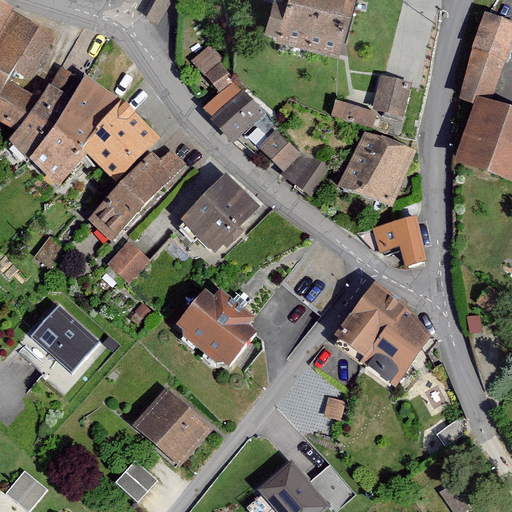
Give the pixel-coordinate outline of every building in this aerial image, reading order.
[(339,56),(353,0),(287,0),(287,3),(276,0),(272,0),(265,30),(278,33),(276,39),(339,56)] [(511,54),(511,25),(491,19),(464,104),(480,109),(460,170),(511,187),(511,115),(494,109),(511,54)] [(0,128),(13,134),(40,103),(6,87),(28,42),(0,29),(0,128)] [(237,84),(221,67),(206,80),(221,98),(237,84)] [(46,92),(40,103),(13,134),(4,146),(26,166),(81,83),(71,78),(58,97),(46,92)] [(413,88),(384,81),(375,113),(404,120),(413,88)] [(120,108),(81,83),(26,166),(56,196),(81,161),(120,108)] [(245,94),(237,84),(221,98),(203,114),(211,124),(245,94)] [(265,117),(245,94),(211,124),(235,147),(254,127),(263,135),(251,149),(261,157),(279,136),(265,117)] [(381,119),(337,106),(333,121),(377,134),(381,119)] [(158,146),(120,108),(81,161),(112,189),(158,146)] [(301,158),(279,136),(261,157),(285,178),(301,158)] [(417,158),(366,138),(342,199),(375,206),(395,214),(417,158)] [(159,169),(148,159),(90,223),(115,246),(187,168),(172,155),(159,169)] [(318,167),(301,158),(285,178),(304,192),(302,196),(312,202),(332,169),(319,164),(318,167)] [(261,216),(225,183),(182,231),(218,263),(261,216)] [(428,269),(417,224),(377,234),(384,258),(404,253),(409,274),(428,269)] [(152,263),(130,243),(108,267),(130,287),(152,263)] [(215,299),(206,292),(178,328),(231,371),(259,337),(250,331),(255,325),(242,315),(246,309),(234,300),(229,305),(218,296),(215,299)] [(405,314),(377,294),(341,345),(369,365),(402,317),(405,314)] [(38,347),(79,382),(112,344),(70,308),(38,347)] [(435,341),(402,317),(369,365),(402,388),(435,341)] [(168,394),(136,431),(181,471),(214,434),(168,394)] [(349,407),(331,402),(327,419),(345,424),(349,407)] [(261,485),(281,511),(323,511),(332,505),(296,459),(261,485)] [(158,485),(136,465),(116,487),(138,507),(158,485)] [(8,491),(32,510),(51,486),(28,467),(8,491)] [(475,511),(457,487),(444,497),(454,511),(475,511)]
